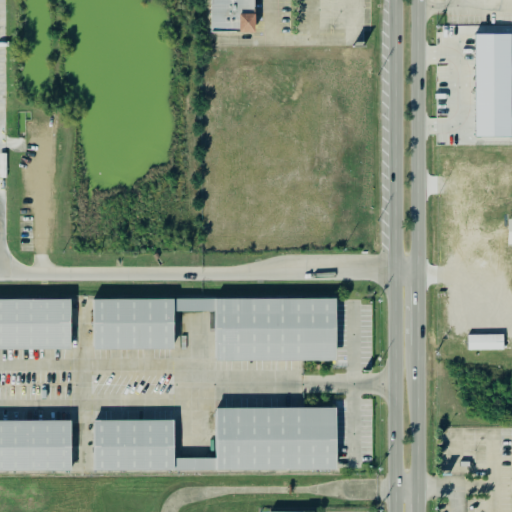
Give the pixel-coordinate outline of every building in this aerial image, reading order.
[(210,0),(250,0),(251,35),(211,34),(210,0)] [(510,136),(509,34),(474,34),(474,137),(510,136)] [(329,297),(330,357),(208,359),(207,312),(167,312),(167,347),(85,348),(84,300),(329,297)] [(0,347),(0,300),(64,299),(65,346),(0,347)] [(502,334),(466,334),(467,349),(502,349),(502,334)] [(330,468),(330,408),(208,408),(208,455),(168,455),(168,421),(85,421),(85,469),(330,468)] [(0,422),(0,469),(65,469),(65,422),(0,422)]
